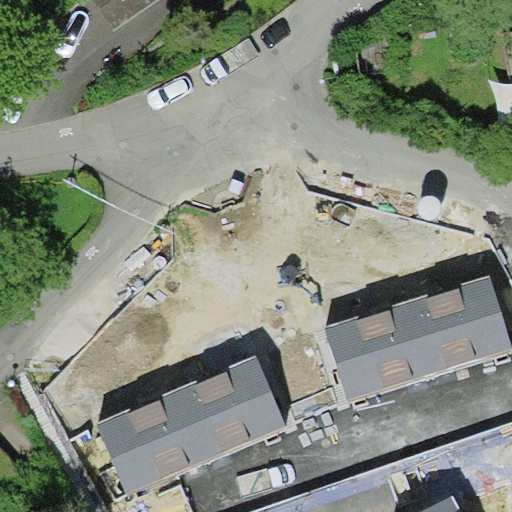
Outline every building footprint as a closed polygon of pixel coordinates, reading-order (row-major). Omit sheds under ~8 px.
[(94,0),(116,30),(157,0),(94,0)] [(188,0),(200,13),(220,0),(188,0)] [(348,402),(511,349),(511,340),(491,274),(325,327),(348,402)] [(138,492),(287,428),(255,356),(107,420),(138,492)] [(461,511),(453,496),(419,511),(461,511)]
